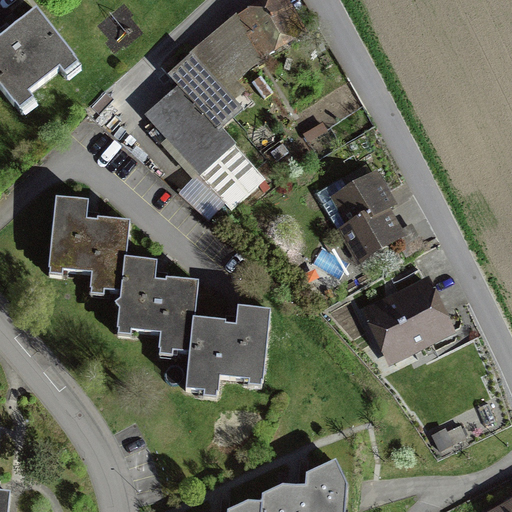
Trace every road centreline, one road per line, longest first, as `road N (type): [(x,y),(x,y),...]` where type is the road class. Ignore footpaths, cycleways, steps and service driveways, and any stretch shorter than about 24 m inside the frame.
road 1 (unclassified): [(319,0),(511,370)]
road 2 (residential): [(0,331),(92,443),(117,511)]
